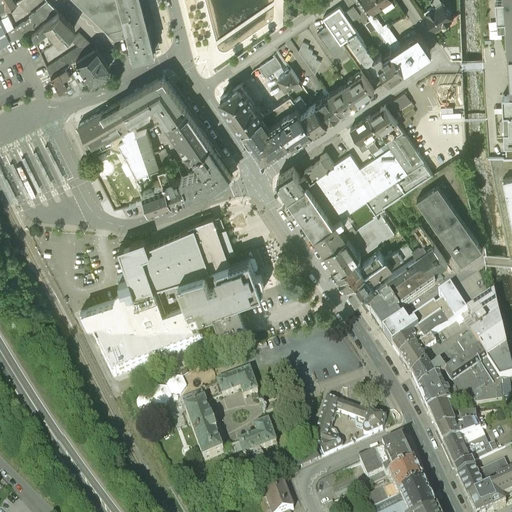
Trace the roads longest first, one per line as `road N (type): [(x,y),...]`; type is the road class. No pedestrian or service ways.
road 1 (tertiary): [(132,79),(60,111),(54,125),(100,214),(126,226),(258,179)]
road 2 (tertiary): [(258,179),(413,423)]
road 3 (residential): [(258,179),(443,53),(406,0)]
road 4 (primary): [(0,345),(113,511)]
road 5 (unknown): [(367,341),(485,258),(511,258)]
road 6 (residential): [(202,92),(332,0)]
road 7 (residential): [(314,511),(310,476),(413,423)]
road 8 (unknown): [(107,225),(102,282),(77,285),(67,253)]
